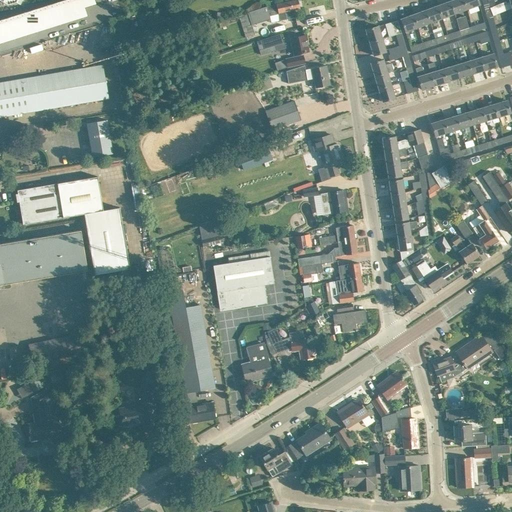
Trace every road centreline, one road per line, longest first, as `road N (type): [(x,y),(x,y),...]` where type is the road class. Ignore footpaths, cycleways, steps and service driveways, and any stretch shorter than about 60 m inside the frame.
road 1 (residential): [(394,329),(358,125)]
road 2 (tertiary): [(242,443),(403,339)]
road 3 (residential): [(394,329),(235,430)]
road 4 (residential): [(438,506),(437,426),(403,339)]
road 5 (residential): [(287,485),(290,496),(390,509),(438,506)]
road 6 (residential): [(358,125),(511,79)]
road 7 (residential): [(511,248),(394,329)]
road 8 (tertiary): [(403,339),(511,267)]
